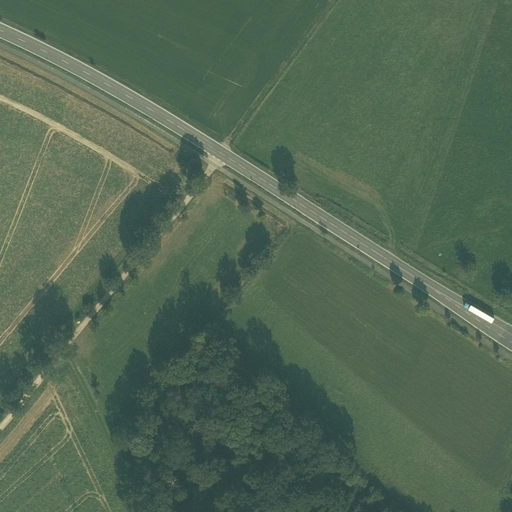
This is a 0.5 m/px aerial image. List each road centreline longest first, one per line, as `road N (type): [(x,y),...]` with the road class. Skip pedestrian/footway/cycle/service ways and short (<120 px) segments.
road 1 (unclassified): [(0,421),(220,152)]
road 2 (tertiary): [(508,337),(220,152)]
road 3 (tertiary): [(220,152),(0,31)]
road 4 (track): [(66,339),(150,511)]
road 5 (track): [(335,0),(220,152)]
